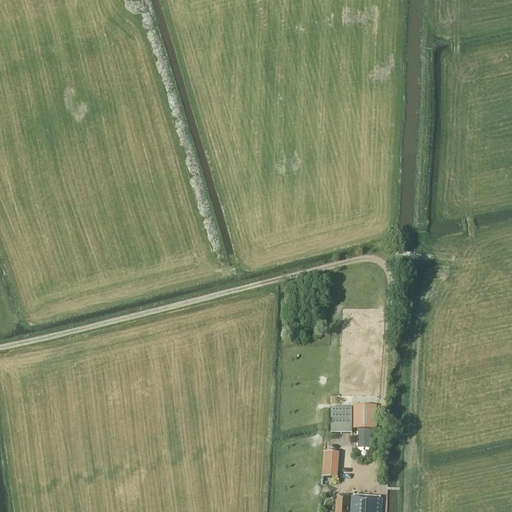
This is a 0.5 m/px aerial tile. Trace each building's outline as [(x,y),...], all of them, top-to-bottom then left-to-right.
[(354,407),(354,429),(375,429),(375,408),(354,407)] [(351,409),(330,409),(330,434),(351,434),(351,409)] [(357,431),(357,450),(370,450),(370,431),(357,431)] [(338,454),(323,453),(321,479),(337,480),(338,454)] [(348,511),(349,496),(336,496),(335,511),(348,511)] [(349,511),(380,511),(381,499),(351,498),(349,511)]
